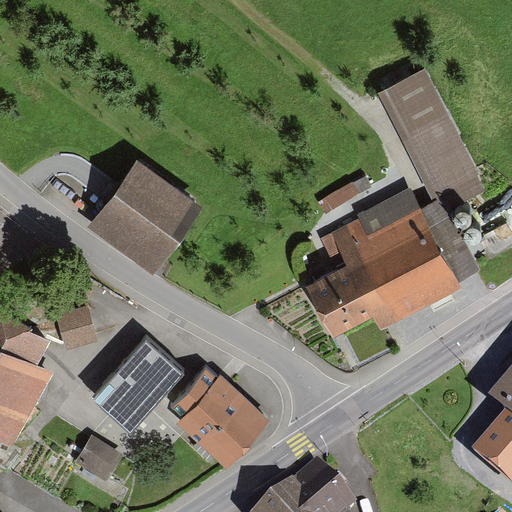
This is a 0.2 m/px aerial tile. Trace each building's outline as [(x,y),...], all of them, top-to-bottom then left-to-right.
[(474,169),(424,68),(383,88),(434,190),(474,169)] [(136,162),(94,222),(153,263),(196,203),(136,162)] [(322,195),(327,207),(361,191),(356,180),(322,195)] [(457,280),(410,193),(335,233),(351,261),(312,282),(335,325),(374,305),(382,320),(457,280)] [(87,307),(60,315),(68,342),(95,334),(87,307)] [(180,367),(147,338),(98,393),(130,422),(180,367)] [(0,430),(11,436),(48,369),(0,342),(0,430)] [(264,415),(221,376),(182,417),(226,457),(264,415)] [(511,383),(495,403),(510,416),(477,454),(511,483),(511,383)] [(120,453),(93,437),(79,460),(106,476),(120,453)] [(317,463),(261,511),(343,511),(344,511),(353,504),(317,463)]
